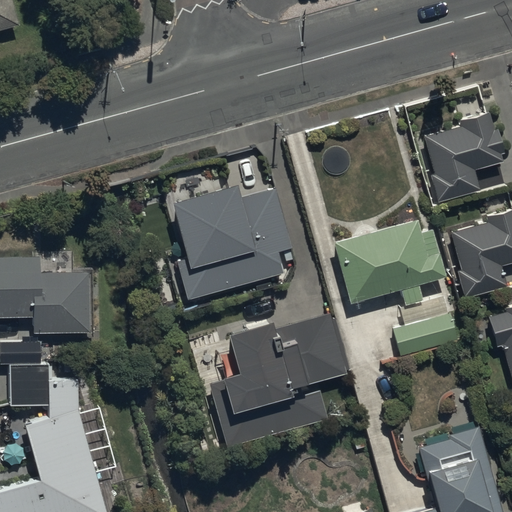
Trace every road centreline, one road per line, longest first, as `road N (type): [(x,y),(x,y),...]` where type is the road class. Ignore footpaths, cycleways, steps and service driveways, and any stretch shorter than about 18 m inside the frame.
road 1 (tertiary): [(223,87),(511,7)]
road 2 (tertiary): [(0,149),(223,87)]
